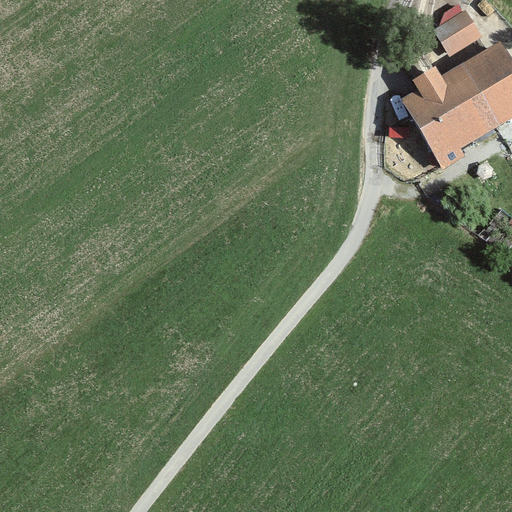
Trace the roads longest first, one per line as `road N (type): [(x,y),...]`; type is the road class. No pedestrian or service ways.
road 1 (track): [(143,511),(354,249),(373,189)]
road 2 (unclassified): [(373,189),(381,61),(399,0)]
